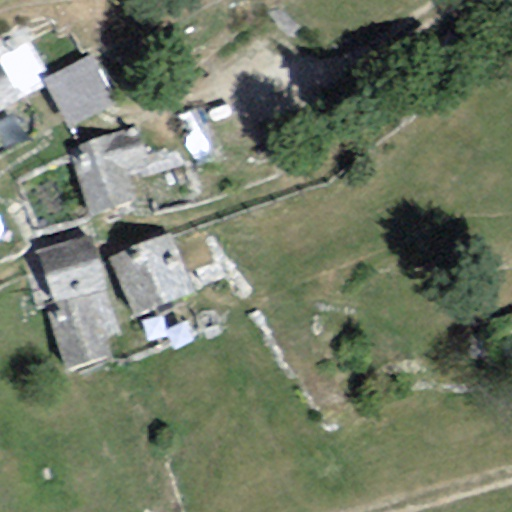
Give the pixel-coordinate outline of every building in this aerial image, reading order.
[(52,74),(76,125),(126,102),(101,51),(52,74)] [(0,110),(30,98),(20,73),(0,81),(0,110)] [(0,170),(72,131),(51,92),(0,120),(0,170)] [(212,104),(145,127),(166,187),(216,170),(207,144),(224,138),(212,104)] [(167,211),(119,225),(132,271),(180,257),(167,211)] [(241,212),(197,227),(217,285),(261,270),(241,212)]
